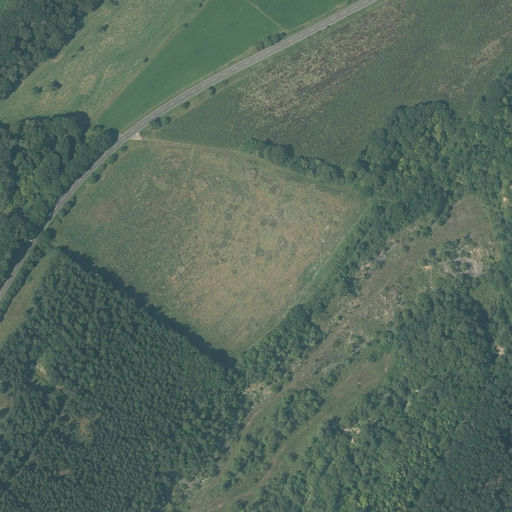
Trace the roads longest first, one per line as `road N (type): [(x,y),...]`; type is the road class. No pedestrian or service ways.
road 1 (secondary): [(369,0),(142,124),(62,200),(0,294)]
road 2 (track): [(126,137),(242,154),(397,201)]
road 3 (track): [(0,346),(143,459)]
road 4 (track): [(511,371),(465,416),(413,511)]
road 5 (track): [(81,137),(0,255)]
